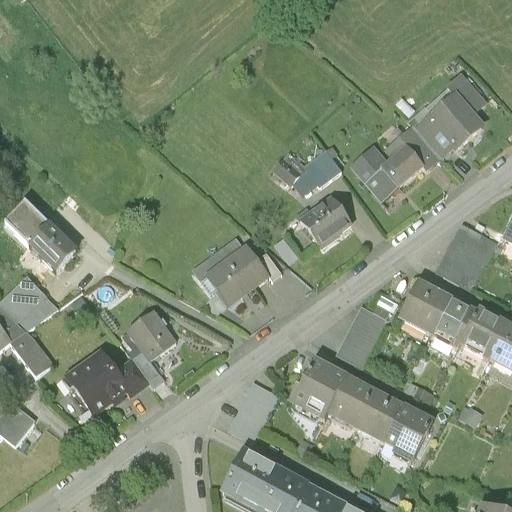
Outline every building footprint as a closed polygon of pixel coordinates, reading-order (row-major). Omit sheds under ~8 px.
[(489,131),(462,99),(419,135),(447,167),(489,131)] [(427,173),(410,153),(365,192),(382,212),(427,173)] [(342,178),(327,156),(307,170),(322,191),(342,178)] [(286,158),(272,172),(289,188),(302,173),(286,158)] [(359,230),(341,205),(304,231),(322,256),(359,230)] [(511,223),(495,256),(511,265),(511,223)] [(82,256),(53,227),(27,252),(56,282),(82,256)] [(496,249),(460,230),(435,277),(471,296),(496,249)] [(274,283),(247,248),(204,280),(232,316),(274,283)] [(57,314),(29,283),(0,308),(0,360),(10,352),(36,383),(53,369),(27,337),(57,314)] [(395,326),(425,342),(445,302),(415,286),(395,326)] [(476,317),(445,302),(425,342),(455,357),(476,317)] [(389,325),(358,310),(335,360),(365,375),(389,325)] [(176,348),(155,315),(125,337),(141,359),(132,367),(148,388),(153,395),(164,387),(150,368),(176,348)] [(506,332),(476,317),(455,357),(486,373),(506,332)] [(511,335),(506,332),(486,373),(511,385),(511,335)] [(132,367),(116,379),(101,359),(65,385),(87,415),(79,422),(92,439),(101,432),(94,424),(112,410),(114,413),(148,388),(132,367)] [(284,417),(315,433),(342,381),(310,365),(284,417)] [(373,397),(342,381),(315,433),(347,449),(373,397)] [(277,402),(252,388),(226,436),(251,449),(277,402)] [(405,413),(373,397),(347,449),(379,464),(405,413)] [(37,426),(8,406),(0,417),(0,441),(17,454),(37,426)] [(436,429),(405,413),(379,464),(410,480),(436,429)] [(212,506),(223,511),(297,511),(306,495),(236,459),(212,506)] [(340,511),(306,495),(297,511),(340,511)]
